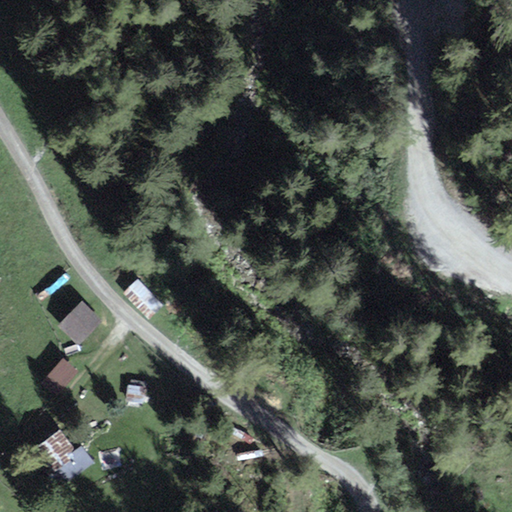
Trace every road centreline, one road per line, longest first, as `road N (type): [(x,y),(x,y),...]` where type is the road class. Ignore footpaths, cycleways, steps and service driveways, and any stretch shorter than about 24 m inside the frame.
road 1 (track): [(0,118),(117,308),(353,479),(366,511)]
road 2 (track): [(409,0),(422,172),(446,223),(511,276)]
